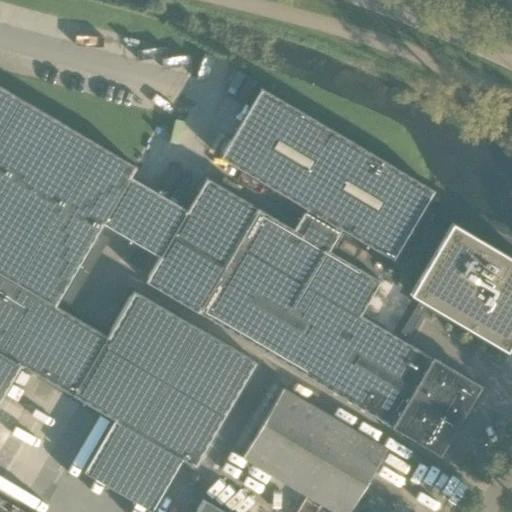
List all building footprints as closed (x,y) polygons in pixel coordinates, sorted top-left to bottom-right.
[(185,210),(129,177),(135,166),(0,87),(0,273),(54,305),(101,223),(158,256),(170,235),(185,210)] [(143,280),(195,311),(282,363),(438,455),(478,386),(404,342),(396,338),(359,316),(379,281),(392,260),(434,190),(260,87),(218,158),(206,178),(205,177),(185,210),(170,235),(158,256),(143,280)] [(511,260),(450,224),(409,294),(423,302),(400,340),(409,345),(431,307),(505,351),(511,338),(511,260)] [(0,396),(19,365),(193,467),(255,361),(132,290),(106,335),(54,305),(0,273),(0,396)] [(242,458),(333,511),(348,511),(385,449),(283,389),(242,458)] [(223,511),(202,499),(194,511),(223,511)] [(315,511),(318,508),(309,503),(303,511),(315,511)]
